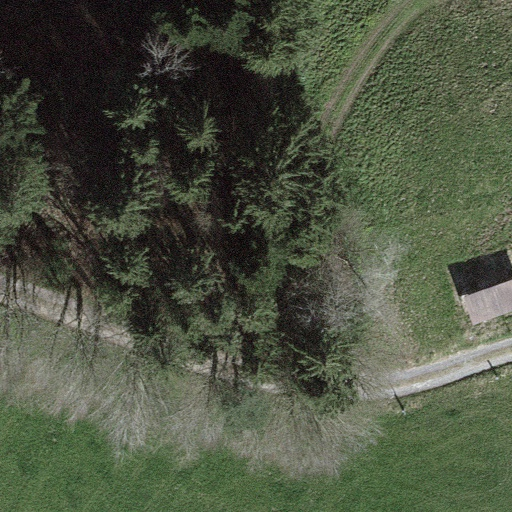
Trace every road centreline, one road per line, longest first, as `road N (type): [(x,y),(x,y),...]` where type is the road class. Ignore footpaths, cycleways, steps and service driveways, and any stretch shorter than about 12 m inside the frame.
road 1 (track): [(511,361),(386,394),(282,147),(298,0)]
road 2 (track): [(386,394),(0,333)]
